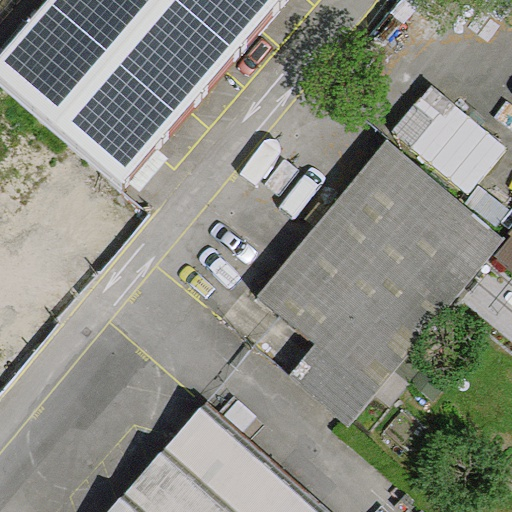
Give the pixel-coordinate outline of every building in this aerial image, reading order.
[(48,0),(0,55),(0,85),(34,114),(73,149),(124,193),(293,0),(48,0)] [(0,0),(0,55),(48,0),(0,0)] [(403,127),(478,191),(511,151),(511,141),(442,81),(403,127)] [(0,157),(0,193),(24,212),(73,149),(34,114),(0,157)] [(345,428),(501,241),(383,143),(253,299),(312,348),(286,379),(345,428)] [(511,239),(496,259),(511,272),(511,239)] [(324,511),(206,406),(110,511),(324,511)]
